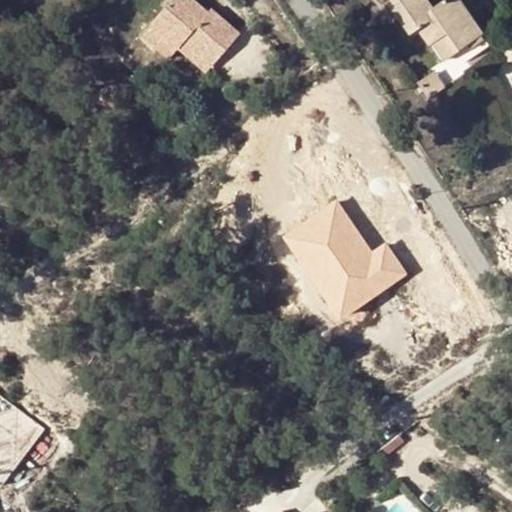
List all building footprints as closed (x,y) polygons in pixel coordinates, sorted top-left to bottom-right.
[(208,56),(233,26),(205,3),(202,7),(193,0),(160,0),(146,18),(148,20),(173,42),(180,33),(208,56)] [(448,32),(460,49),(483,34),(459,0),(443,0),(433,7),(428,0),(389,0),(389,1),(411,34),(419,28),(430,45),(432,44),(448,32)] [(173,42),(148,20),(138,32),(164,53),(173,42)] [(444,61),(460,49),(448,32),(432,44),(444,61)] [(180,33),(173,42),(201,66),(208,56),(180,33)] [(434,71),(418,81),(429,97),(445,87),(434,71)] [(312,128),(303,148),(341,163),(349,143),(312,128)] [(278,235),(333,323),(409,275),(386,240),(370,250),(337,198),(278,235)]
